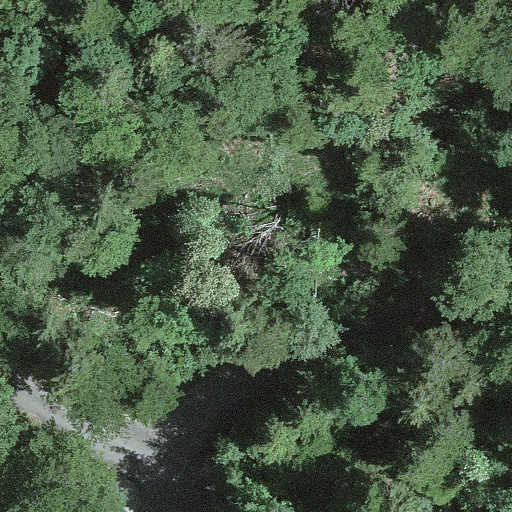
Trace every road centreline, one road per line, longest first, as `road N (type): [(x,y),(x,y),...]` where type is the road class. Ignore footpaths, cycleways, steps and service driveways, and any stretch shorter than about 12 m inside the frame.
road 1 (track): [(143,459),(322,339),(511,272)]
road 2 (unclassified): [(0,370),(143,459),(209,511)]
road 3 (track): [(139,511),(0,482)]
